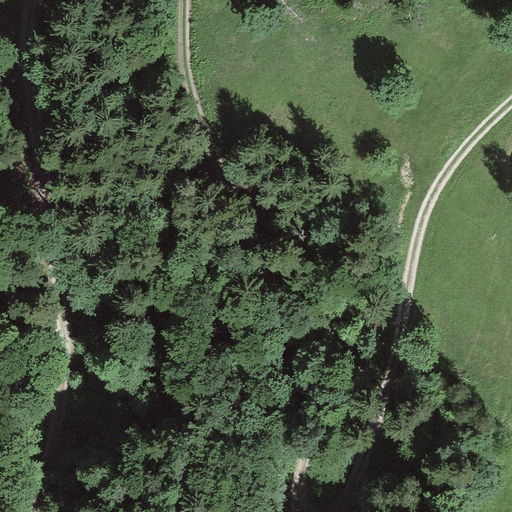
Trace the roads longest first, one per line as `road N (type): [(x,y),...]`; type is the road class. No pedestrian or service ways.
road 1 (track): [(298,511),(316,374),(206,142),(188,78),(183,0)]
road 2 (track): [(24,0),(29,110),(64,372),(57,432),(32,511)]
road 3 (track): [(511,112),(440,179),(360,464),(336,511)]
